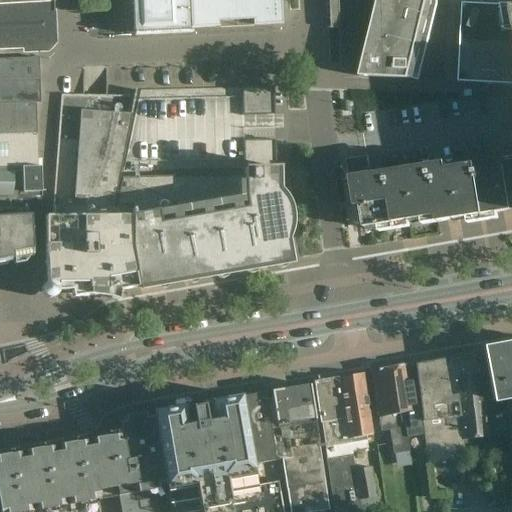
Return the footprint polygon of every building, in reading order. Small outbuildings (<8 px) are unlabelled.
[(132,0),(134,37),(191,34),(191,29),(282,25),(281,0),(132,0)] [(511,0),(325,0),(329,75),(361,76),(407,79),(511,84),(511,0)] [(56,27),(55,2),(0,5),(0,28),(47,27),(56,27)] [(0,51),(23,51),(27,47),(33,51),(48,50),(47,27),(0,28),(0,51)] [(0,80),(40,79),(39,59),(0,60),(0,80)] [(0,105),(36,104),(40,104),(40,79),(0,80),(0,105)] [(274,102),(274,88),(141,91),(124,167),(116,206),(132,206),(130,247),(139,288),(289,262),(285,239),(287,233),(289,225),(289,218),(288,211),(285,204),(281,197),(276,192),(275,154),(268,155),(267,141),(243,141),(243,117),(267,116),(266,102),(274,102)] [(137,288),(129,247),(129,207),(114,207),(136,91),(135,91),(134,97),(61,95),(53,218),(45,218),(45,256),(47,284),(44,285),(42,287),(41,291),(41,294),(42,297),(45,299),(48,300),(51,300),(54,298),(57,296),(57,293),(71,292),(72,299),(83,297),(94,297),(106,299),(106,293),(107,293),(107,292),(119,290),(118,292),(137,288)] [(0,105),(0,134),(37,134),(36,104),(0,105)] [(0,168),(38,167),(37,134),(0,134),(0,168)] [(511,208),(511,158),(373,181),(369,156),(368,157),(369,165),(350,168),(357,209),(362,208),(365,229),(437,218),(438,220),(511,208)] [(0,262),(12,261),(12,259),(28,256),(28,258),(32,257),(31,252),(29,217),(33,217),(31,197),(24,198),(24,194),(41,193),(41,198),(42,198),(41,167),(38,167),(0,168),(0,262)] [(511,348),(511,346),(482,352),(492,401),(511,397),(511,348)] [(452,359),(463,442),(465,441),(465,445),(478,443),(478,439),(488,438),(480,373),(477,353),(452,357),(452,359)] [(452,359),(414,366),(416,374),(427,465),(465,460),(463,442),(452,359)] [(416,411),(409,366),(390,369),(397,414),(398,414),(400,422),(403,421),(406,436),(417,434),(413,412),(416,411)] [(397,414),(390,369),(371,373),(380,433),(389,431),(392,456),(409,453),(407,439),(406,436),(403,421),(400,422),(398,414),(397,414)] [(372,436),(362,374),(313,384),(320,424),(321,424),(325,449),(326,458),(325,458),(333,511),(370,511),(377,511),(371,468),(354,471),(350,445),(367,442),(366,437),(372,436)] [(325,484),(309,386),(271,392),(274,415),(269,415),(272,434),(270,435),(273,454),(274,454),(275,454),(274,452),(280,451),(286,490),(289,511),(317,511),(329,510),(325,485),(325,484)] [(242,397),(250,453),(252,466),(275,462),(274,454),(273,454),(270,435),(272,434),(269,415),(266,392),(242,397)] [(153,412),(159,448),(168,501),(169,511),(282,511),(277,483),(256,486),(252,466),(250,453),(241,397),(210,402),(210,404),(184,409),(183,406),(153,412)] [(76,444),(17,454),(27,511),(98,511),(97,500),(118,496),(121,511),(169,511),(168,501),(159,448),(152,412),(118,418),(121,436),(106,438),(76,444)] [(416,438),(407,439),(409,453),(411,467),(422,465),(421,454),(418,448),(416,438)] [(0,511),(27,511),(17,454),(0,457),(0,511)]
